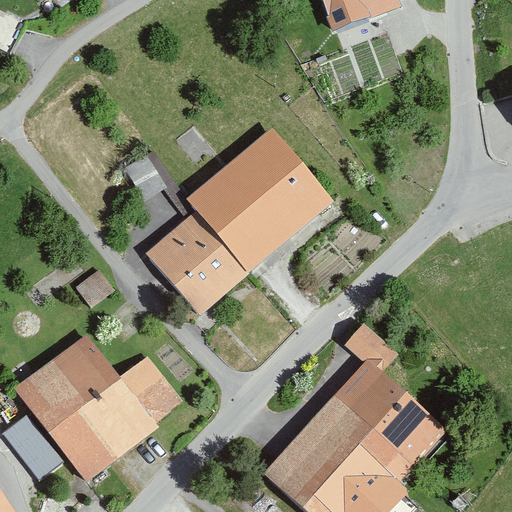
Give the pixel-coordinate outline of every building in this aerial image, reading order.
[(321,0),(330,27),(411,0),(321,0)] [(190,199),(197,208),(253,273),(335,204),(272,129),(190,199)] [(144,197),(167,184),(148,151),(125,164),(144,197)] [(197,208),(147,249),(203,316),(253,273),(197,208)] [(341,347),(362,363),(366,358),(377,366),(391,347),(359,323),(341,347)] [(120,377),(87,334),(13,389),(83,482),(157,427),(154,423),(184,400),(149,357),(120,377)] [(377,366),(366,358),(362,363),(263,475),(304,511),(391,511),(410,491),(401,484),(448,432),(377,366)] [(0,511),(21,511),(0,483),(0,511)]
